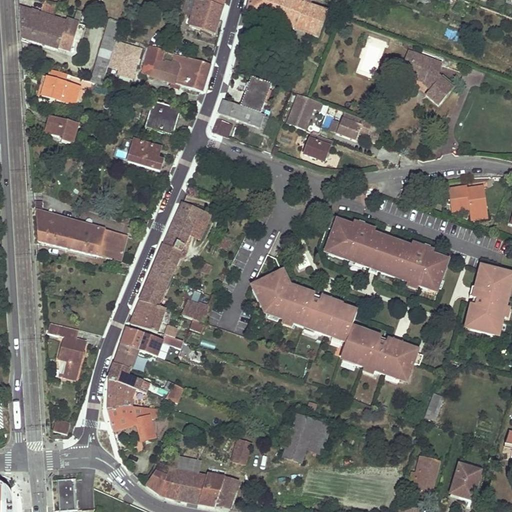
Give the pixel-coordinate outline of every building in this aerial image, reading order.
[(186,0),(182,14),(192,17),(194,12),(197,1),(194,0),(186,0)] [(225,0),(197,0),(197,1),(194,12),(219,20),(223,8),(225,0)] [(251,0),(248,13),(295,30),(304,5),(292,0),(251,0)] [(58,50),(59,48),(70,52),(82,12),(77,10),(74,22),(67,20),(66,22),(53,18),(57,4),(46,1),(42,14),(20,8),(22,39),(58,50)] [(328,14),(304,5),(295,30),(319,39),(327,17),(328,14)] [(219,20),(194,12),(192,17),(189,27),(215,35),(217,28),(219,20)] [(121,23),(108,20),(90,82),(93,83),(102,86),(121,23)] [(133,79),(141,51),(115,43),(108,67),(117,70),(118,67),(121,68),(121,71),(119,75),(133,79)] [(159,49),(151,46),(142,74),(172,83),(171,88),(178,90),(179,86),(201,93),(210,66),(176,55),(173,66),(161,63),(164,51),(159,49)] [(420,65),(422,58),(409,53),(401,74),(424,83),(425,81),(408,74),(412,62),(420,65)] [(438,76),(442,65),(422,58),(420,65),(412,62),(408,74),(425,81),(424,83),(424,85),(430,91),(426,96),(439,107),(455,87),(442,77),(440,79),(438,76)] [(68,84),(70,76),(51,71),(49,78),(46,78),(40,97),(73,107),(79,87),(68,84)] [(40,97),(46,78),(43,77),(37,96),(40,97)] [(261,115),(272,86),(251,78),(240,107),(261,115)] [(106,94),(108,88),(102,86),(93,83),(92,89),(106,94)] [(115,90),(108,88),(106,94),(113,96),(115,90)] [(316,112),(319,104),(309,100),(298,96),(288,125),(306,131),(314,111),(316,112)] [(264,116),(261,115),(240,107),(224,101),(222,108),(219,114),(259,129),(264,116)] [(176,125),(181,111),(153,103),(150,111),(155,112),(150,130),(173,137),(176,125)] [(372,124),(344,113),(336,134),(355,142),(358,134),(367,137),(369,131),(370,128),(372,124)] [(62,140),(62,143),(72,146),(78,125),(50,117),(45,135),(62,140)] [(217,120),(213,132),(223,136),(228,124),(217,120)] [(228,124),(223,136),(228,138),(233,126),(228,124)] [(377,134),(369,131),(367,137),(365,141),(374,144),(377,134)] [(326,162),(333,141),(313,134),(305,155),(326,162)] [(135,141),(128,162),(161,173),(164,162),(158,160),(161,149),(135,141)] [(272,155),(277,157),(282,145),(276,143),(272,155)] [(484,188),(467,190),(467,188),(448,191),(451,213),(469,211),(470,216),(487,213),(484,189),(484,188)] [(145,289),(140,302),(158,308),(189,237),(201,211),(182,203),(170,231),(145,289)] [(200,242),(211,215),(201,211),(189,237),(200,242)] [(38,243),(120,262),(127,237),(78,223),(36,212),(38,243)] [(488,219),(487,213),(470,216),(471,222),(488,219)] [(338,218),(331,216),(326,229),(333,231),(326,251),(330,252),(336,254),(335,257),(370,270),(372,263),(378,265),(376,272),(407,283),(418,287),(427,290),(428,287),(436,290),(447,262),(432,256),(433,253),(418,247),(417,251),(410,248),(402,245),(401,248),(395,245),(395,243),(387,240),(384,247),(377,244),(379,237),(373,235),(367,233),(368,229),(353,223),(352,227),(337,221),(338,218)] [(226,251),(232,241),(219,233),(214,243),(226,251)] [(377,244),(384,247),(387,240),(379,237),(377,244)] [(201,272),(208,275),(211,266),(204,263),(201,272)] [(376,272),(378,265),(372,263),(370,270),(376,272)] [(507,285),(510,275),(481,268),(475,290),(473,298),(468,321),(471,322),(469,330),(495,336),(499,321),(502,322),(503,319),(505,309),(511,286),(507,285)] [(419,367),(423,357),(401,350),(402,348),(401,348),(391,344),(368,336),(367,338),(360,336),(360,335),(353,332),(358,318),(350,315),(349,316),(343,314),(345,310),(332,305),(322,302),(300,294),(299,295),(288,291),(285,285),(287,284),(283,275),(255,288),(262,302),(259,304),(264,316),(283,323),(293,327),(346,344),(341,359),(350,363),(349,365),(364,370),(374,374),(394,380),(395,378),(406,382),(413,365),(419,367)] [(192,320),(198,305),(187,301),(181,316),(192,320)] [(130,325),(157,333),(165,310),(158,308),(140,302),(136,311),(130,325)] [(205,321),(210,308),(198,305),(192,320),(193,320),(204,324),(204,323),(205,321)] [(208,324),(204,323),(204,324),(193,320),(190,330),(201,333),(203,328),(206,329),(208,324)] [(79,331),(50,324),(48,334),(65,339),(59,361),(68,363),(65,376),(61,375),(60,377),(75,381),(79,367),(86,343),(76,340),(79,331)] [(121,345),(139,352),(145,335),(128,329),(127,329),(125,336),(121,345)] [(162,342),(145,335),(139,352),(154,357),(157,358),(162,342)] [(167,337),(166,337),(163,344),(181,350),(184,342),(175,339),(167,337)] [(132,371),(139,352),(121,345),(117,358),(115,365),(131,370),(132,371)] [(68,363),(59,361),(61,375),(65,376),(68,363)] [(129,376),(131,370),(115,365),(112,374),(109,382),(136,390),(146,393),(149,383),(129,376)] [(133,396),(136,390),(109,382),(108,396),(108,411),(132,407),(132,397),(133,396)] [(170,392),(174,385),(168,382),(165,389),(170,392)] [(177,404),(183,390),(174,385),(170,393),(167,400),(177,404)] [(443,399),(433,395),(426,413),(437,417),(443,399)] [(153,409),(133,407),(132,407),(108,411),(114,432),(137,425),(142,443),(155,439),(149,417),(155,416),(153,409)] [(321,457),(332,427),(296,415),(281,459),(302,466),(307,451),(321,457)] [(71,424),(57,420),(53,432),(67,435),(71,424)] [(188,449),(193,440),(175,432),(171,441),(188,449)] [(245,466),(252,445),(239,441),(233,460),(232,462),(245,466)] [(173,448),(168,445),(159,464),(164,466),(173,448)] [(196,475),(198,463),(176,458),(174,470),(196,475)] [(439,463),(421,458),(416,475),(414,484),(413,488),(431,494),(439,463)] [(170,468),(164,466),(159,464),(155,472),(167,477),(160,496),(178,501),(203,506),(230,510),(239,483),(225,479),(207,475),(207,477),(196,475),(174,470),(169,469),(170,468)] [(480,472),(459,466),(450,495),(459,497),(471,501),(480,472)] [(167,477),(155,472),(146,485),(160,496),(167,477)] [(77,511),(75,479),(59,481),(61,511),(77,511)] [(0,511),(15,511),(16,503),(9,503),(9,491),(9,490),(0,490),(0,511)]
